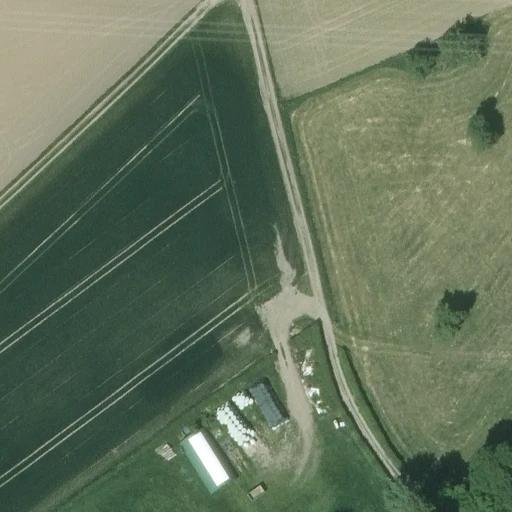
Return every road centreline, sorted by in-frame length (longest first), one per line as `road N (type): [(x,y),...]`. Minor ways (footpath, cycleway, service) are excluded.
road 1 (track): [(437,511),(389,451),(344,367),(256,0)]
road 2 (track): [(225,0),(0,221)]
